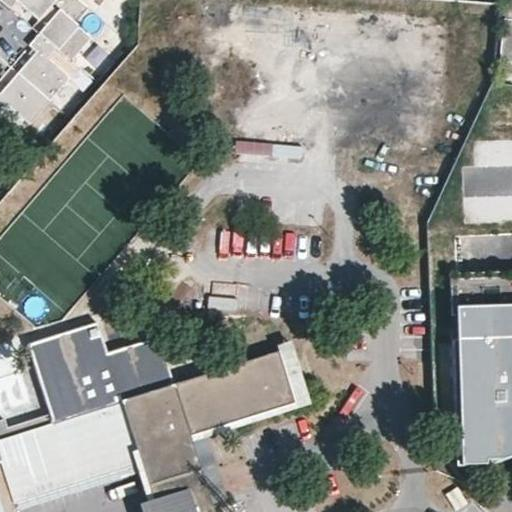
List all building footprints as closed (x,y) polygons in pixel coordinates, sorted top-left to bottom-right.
[(38,19),(50,8),(56,0),(0,0),(11,9),(18,2),(38,19)] [(87,7),(79,0),(56,0),(50,8),(55,13),(38,34),(56,49),(70,61),(92,38),(74,22),(87,7)] [(511,19),(503,18),(500,60),(511,61),(511,19)] [(56,49),(38,34),(29,44),(36,51),(18,72),(50,100),(69,77),(49,58),(56,49)] [(50,100),(18,72),(0,92),(0,113),(8,104),(30,123),(50,100)] [(0,142),(15,126),(0,113),(0,142)] [(511,271),(453,273),(455,339),(511,338),(511,271)] [(0,457),(0,440),(121,401),(175,385),(159,336),(108,353),(98,322),(28,344),(51,414),(8,427),(5,419),(0,420),(0,511),(17,511),(15,504),(0,457)] [(511,338),(455,339),(458,449),(463,450),(464,460),(474,460),(474,465),(489,465),(489,462),(493,463),(493,467),(511,459),(511,338)] [(295,403),(203,432),(224,500),(228,499),(208,437),(312,404),(292,341),(277,346),(279,352),(295,403)] [(279,352),(175,385),(121,401),(141,463),(156,511),(215,511),(213,504),(191,436),(203,432),(295,403),(279,352)] [(0,440),(0,457),(15,504),(141,463),(121,401),(0,440)] [(224,500),(203,432),(191,436),(213,504),(224,500)] [(458,465),(474,465),(474,460),(464,460),(463,450),(458,449),(458,465)]
